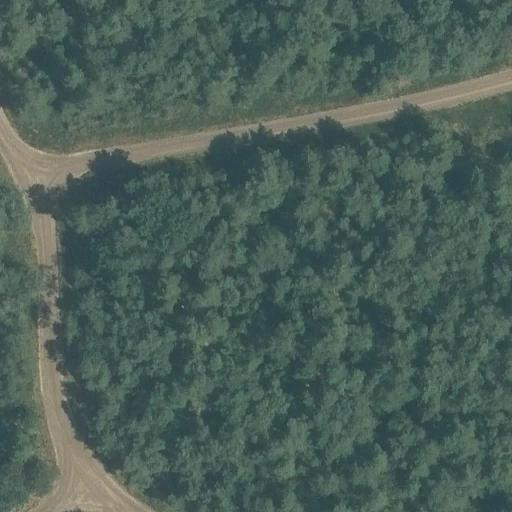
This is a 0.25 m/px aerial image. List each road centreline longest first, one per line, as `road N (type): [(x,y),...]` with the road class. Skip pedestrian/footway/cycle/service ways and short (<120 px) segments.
road 1 (track): [(511,79),(374,113),(23,171)]
road 2 (track): [(129,511),(67,454),(48,385),(42,235),(23,171),(0,132)]
